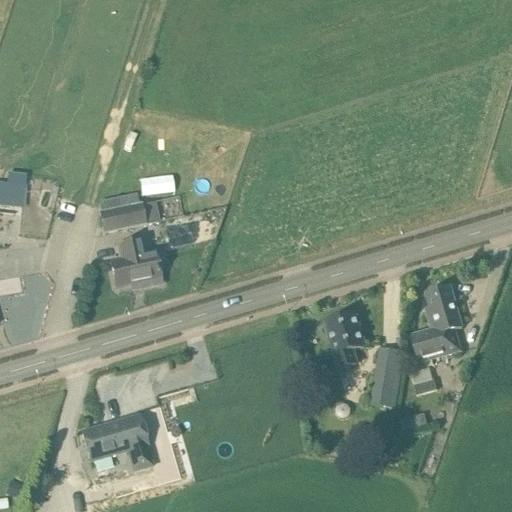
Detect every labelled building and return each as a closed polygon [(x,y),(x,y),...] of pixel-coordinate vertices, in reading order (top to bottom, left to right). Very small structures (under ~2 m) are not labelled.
[(0,176),(0,206),(21,209),(25,179),(0,176)] [(101,216),(99,216),(104,237),(147,228),(159,225),(154,204),(143,207),(139,208),(136,197),(117,201),(120,212),(101,216)] [(119,262),(111,263),(117,291),(136,286),(137,291),(161,285),(155,254),(146,256),(143,241),(116,247),(119,262)] [(425,311),(431,331),(433,338),(455,332),(462,330),(451,289),(426,295),(429,310),(425,311)] [(338,371),(357,365),(354,353),(366,348),(356,316),(325,325),(338,371)] [(455,332),(433,338),(431,331),(410,337),(419,366),(461,354),(455,332)] [(395,411),(406,354),(380,351),(371,407),(395,411)] [(413,389),(416,399),(436,393),(433,383),(413,389)] [(344,422),(348,420),(350,417),(351,413),(349,409),(346,407),(342,406),(338,407),(336,411),(335,415),(337,419),(340,421),(344,422)] [(425,416),(400,423),(403,435),(428,429),(425,416)] [(122,422),(82,434),(90,463),(128,452),(134,473),(153,468),(146,447),(148,446),(141,424),(124,429),(122,422)]
